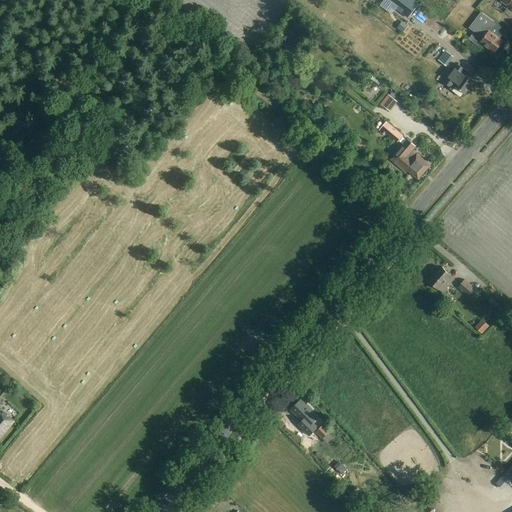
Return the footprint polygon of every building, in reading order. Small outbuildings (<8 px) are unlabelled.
[(384,0),(408,18),(418,5),(411,0),(384,0)] [(511,0),(502,0),(501,2),(511,10),(511,0)] [(469,28),(483,39),(480,43),(495,54),(496,52),(498,52),(500,49),(500,47),(503,43),(494,37),(495,36),(490,32),(496,25),(481,13),(469,28)] [(401,30),(403,32),(405,30),(406,27),(407,26),(403,22),(398,28),(398,29),(401,30)] [(446,51),(439,61),(446,66),(453,57),(446,51)] [(458,64),(444,83),(451,88),(449,89),(460,97),(463,94),(465,96),(475,83),(467,76),(464,77),(463,75),(467,71),(458,64)] [(373,77),(369,82),(376,88),(380,83),(373,77)] [(391,112),(393,104),(387,102),(384,109),(391,112)] [(383,135),(386,132),(398,142),(403,136),(386,122),(379,131),(383,135)] [(361,151),(366,145),(357,138),(353,144),(361,151)] [(405,141),(390,160),(405,173),(408,170),(418,180),(430,165),(418,155),(417,156),(415,155),(411,159),(408,156),(416,146),(409,140),(407,142),(405,141)] [(431,162),(443,154),(435,144),(424,152),(431,162)] [(443,293),(455,279),(449,274),(450,273),(442,266),(429,281),(443,293)] [(474,299),(480,293),(466,280),(460,287),(474,299)] [(292,408),(291,410),(302,421),(298,425),(306,434),(313,427),(311,426),(318,418),(301,400),(292,408)] [(0,435),(12,421),(2,413),(0,416),(0,435)] [(323,425),(316,432),(323,439),(329,433),(330,432),(323,425)] [(320,439),(313,429),(305,434),(312,444),(320,439)] [(329,433),(323,439),(327,444),(334,437),(329,433)] [(338,440),(343,443),(347,438),(342,434),(338,440)] [(342,464),(337,468),(343,474),(347,470),(342,464)] [(511,466),(497,484),(502,488),(511,478),(511,479),(511,466)]
